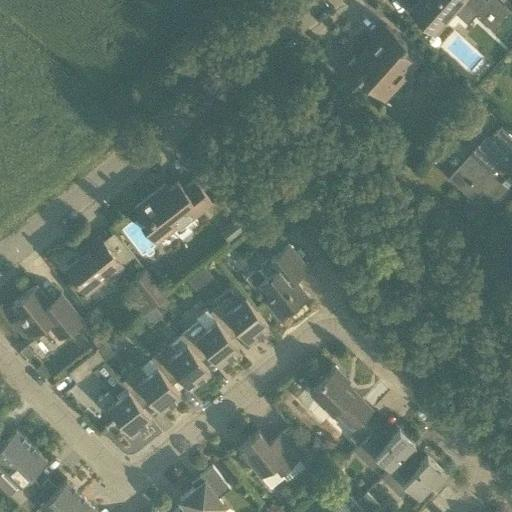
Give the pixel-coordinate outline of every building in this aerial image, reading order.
[(420,0),(411,11),(434,31),(460,1),(493,28),(510,9),(499,0),(420,0)] [(417,61),(401,47),(406,42),(386,24),(357,57),(352,53),(336,70),(352,84),(359,76),(383,98),(417,61)] [(511,134),(500,124),(490,136),(486,133),(448,176),(473,199),(482,188),(496,200),(509,185),(507,183),(509,180),(510,179),(511,177),(511,175),(511,134)] [(213,200),(196,178),(184,187),(178,179),(162,192),(158,187),(135,206),(145,219),(141,222),(155,241),(182,219),(185,223),(213,200)] [(86,292),(87,291),(122,264),(99,234),(86,245),(89,249),(66,266),(86,292)] [(308,293),(295,277),(307,267),(288,243),(247,276),(255,287),(260,283),(271,296),(266,300),(279,315),(290,307),(292,309),(299,303),(297,301),(308,293)] [(139,313),(165,293),(145,268),(130,280),(140,292),(129,301),(139,313)] [(192,275),(188,278),(195,288),(200,284),(192,275)] [(50,301),(36,284),(12,303),(22,315),(20,316),(21,317),(13,323),(25,338),(47,321),(59,336),(82,318),(61,292),(50,301)] [(268,324),(245,295),(235,303),(228,295),(214,306),(231,328),(236,324),(248,339),(268,324)] [(231,328),(214,306),(209,310),(207,307),(197,316),(199,318),(185,329),(202,351),(207,347),(219,363),(239,347),(227,332),(231,328)] [(202,351),(185,329),(180,333),(180,334),(170,342),(169,341),(155,352),(173,374),(178,371),(190,386),(209,370),(197,355),(202,351)] [(100,330),(92,336),(92,341),(98,348),(107,340),(100,330)] [(106,342),(97,349),(105,358),(113,351),(109,346),(106,342)] [(87,378),(97,371),(94,368),(104,360),(96,349),(69,370),(77,381),(85,375),(87,378)] [(160,409),(180,393),(168,378),(173,374),(155,352),(151,356),(157,364),(146,372),(140,365),(126,376),(143,398),(148,394),(160,409)] [(352,391),(344,383),(349,378),(335,364),(310,389),(333,412),(335,410),(353,427),(373,407),(354,389),(352,391)] [(143,398),(126,376),(121,380),(119,377),(109,385),(111,388),(96,399),(104,408),(109,404),(131,432),(151,417),(138,401),(143,398)] [(391,435),(378,422),(369,431),(357,443),(353,447),(372,466),(380,458),(389,467),(406,451),(407,451),(415,442),(399,427),(391,435)] [(31,441),(16,426),(2,440),(0,437),(0,471),(4,467),(5,468),(31,441)] [(268,440),(258,428),(238,444),(261,473),(274,462),(281,471),(299,457),(303,462),(313,454),(292,428),(282,435),(279,431),(268,440)] [(30,473),(46,457),(31,441),(5,468),(4,467),(0,471),(0,484),(9,493),(20,503),(40,484),(30,473)] [(427,454),(419,463),(407,451),(406,451),(389,467),(381,475),(400,494),(409,485),(418,495),(443,470),(427,454)] [(175,511),(209,511),(210,511),(223,501),(218,495),(230,486),(212,463),(199,473),(203,478),(180,496),(184,501),(174,509),(175,511)] [(318,468),(312,473),(315,478),(318,481),(327,474),(324,471),(321,466),(318,468)] [(62,511),(82,493),(66,477),(50,494),(40,484),(20,503),(28,511),(62,511)] [(366,491),(356,500),(367,511),(369,511),(378,503),(372,496),(366,491)] [(92,511),(97,508),(82,493),(62,511),(92,511)] [(367,511),(356,500),(349,493),(329,511),(367,511)]
